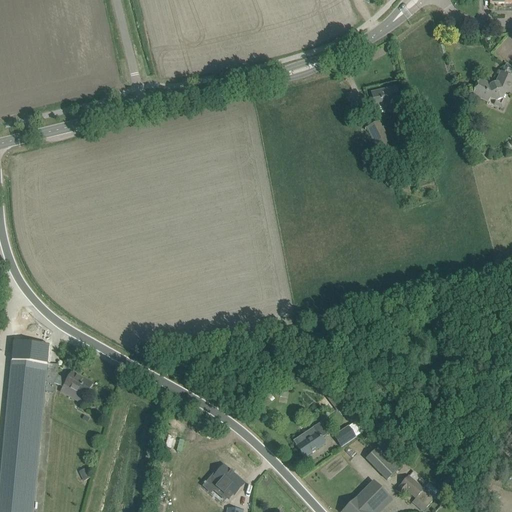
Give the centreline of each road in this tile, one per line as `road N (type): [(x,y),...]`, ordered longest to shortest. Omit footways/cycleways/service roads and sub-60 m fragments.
road 1 (unclassified): [(321,511),(196,400),(44,317),(18,282),(0,218)]
road 2 (tertiary): [(0,143),(142,109)]
road 3 (tertiary): [(142,109),(265,79)]
